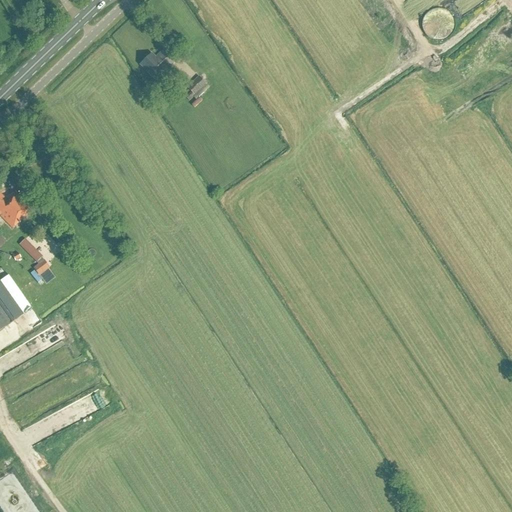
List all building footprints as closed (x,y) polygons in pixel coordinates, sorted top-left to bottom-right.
[(469,0),(458,0),(450,4),(456,16),(474,8),(469,0)] [(422,14),(431,38),(451,30),(444,13),(438,15),(436,9),(422,14)] [(175,62),(164,51),(155,59),(151,55),(140,66),(144,70),(155,81),(175,62)] [(214,76),(211,67),(204,70),(207,78),(214,76)] [(186,89),(194,96),(206,85),(198,77),(186,89)] [(0,194),(0,215),(0,216),(13,229),(31,210),(15,194),(7,202),(0,194)] [(27,255),(33,249),(25,240),(19,246),(27,255)] [(44,260),(33,269),(39,276),(50,268),(44,260)] [(0,331),(24,315),(0,280),(0,331)] [(51,345),(66,337),(60,325),(44,333),(51,345)] [(85,369),(48,383),(53,395),(90,381),(85,369)]
